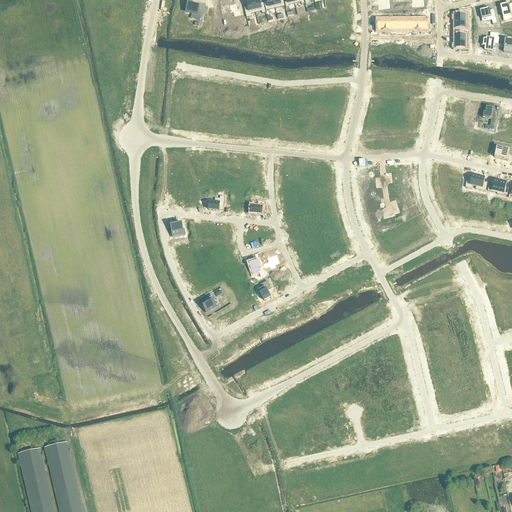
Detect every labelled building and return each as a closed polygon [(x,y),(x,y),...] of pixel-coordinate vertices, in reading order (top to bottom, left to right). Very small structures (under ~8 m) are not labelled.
[(256,0),(255,0),(253,1),(256,13),(262,12),(262,14),(266,13),(264,6),(261,6),(261,5),(259,0),(256,0)] [(267,4),(265,4),(266,11),(275,9),(273,0),(266,0),(267,2),(267,4)] [(280,0),(273,0),(275,9),(285,7),(283,1),(280,2),(280,0)] [(284,0),(286,9),(289,8),(289,6),(295,5),(293,0),(284,0)] [(342,0),(336,0),(337,9),(349,7),(349,5),(348,2),(348,1),(342,2),(342,0)] [(248,9),(245,10),(247,19),(252,17),(251,15),(256,13),(253,1),(250,1),(250,2),(247,2),(248,8),(248,9)] [(509,4),(500,6),(503,18),(509,17),(510,18),(511,17),(511,9),(510,10),(509,4)] [(236,5),(229,6),(231,13),(234,13),(235,18),(245,15),(243,8),(239,9),(239,10),(238,10),(237,9),(236,5)] [(189,6),(187,13),(192,15),(197,16),(196,20),(200,21),(202,14),(198,13),(199,11),(199,8),(189,6)] [(349,7),(337,9),(339,9),(340,14),(340,15),(338,15),(338,18),(344,17),(344,14),(350,14),(350,13),(349,7)] [(212,12),(208,13),(208,22),(217,22),(216,17),(219,17),(219,9),(217,9),(214,9),(211,9),(212,12)] [(491,14),(489,9),(480,11),(482,20),(487,19),(487,22),(492,21),(493,25),(497,24),(494,13),(491,14)] [(455,16),(455,23),(468,23),(468,13),(461,13),(461,16),(455,16)] [(338,20),(338,29),(350,29),(350,27),(350,26),(350,23),(344,23),(344,20),(338,20)] [(455,23),(455,29),(461,29),(461,32),(468,32),(468,23),(455,23)] [(338,29),(338,38),(344,38),(344,35),(350,35),(350,29),(338,29)] [(455,36),(455,43),(468,43),(468,33),(461,33),(461,36),(455,36)] [(483,40),(482,46),(486,47),(485,51),(493,52),(493,48),(494,48),(495,44),(498,45),(499,39),(498,39),(498,35),(491,34),(490,40),(486,39),(486,41),(483,40)] [(455,43),(455,49),(461,49),(461,52),(468,52),(468,43),(455,43)] [(179,81),(178,89),(185,90),(185,89),(189,89),(189,95),(192,95),(193,85),(190,85),(190,82),(179,81)] [(198,83),(197,94),(202,95),(201,98),(206,99),(206,95),(208,95),(209,89),(204,88),(205,83),(198,83)] [(213,84),(212,90),(215,90),(214,96),(221,97),(221,102),(225,103),(227,90),(222,90),(223,85),(213,84)] [(241,87),(233,86),(232,99),(240,99),(239,101),(243,102),(244,95),(240,95),(241,87)] [(252,88),(250,100),(256,100),(255,104),(261,105),(262,94),(258,94),(259,89),(252,88)] [(275,95),(276,90),(269,90),(268,102),(274,102),(273,108),(278,108),(280,96),(275,95)] [(284,96),(284,102),(285,102),(285,103),(291,104),(290,110),(296,110),(297,100),(293,99),(294,92),(286,91),(286,96),(284,96)] [(333,92),(330,101),(343,104),(344,98),(338,97),(339,93),(333,92)] [(310,107),(312,94),(304,93),(303,101),(300,101),(300,109),(303,109),(303,106),(310,107)] [(330,101),(328,110),(334,111),(335,108),(341,110),(343,104),(330,101)] [(452,105),(451,111),(463,114),(465,105),(459,104),(459,107),(452,105)] [(484,113),(483,119),(491,120),(490,127),(489,130),(494,131),(497,115),(493,114),(493,113),(493,108),(486,107),(485,113),(484,113)] [(511,111),(505,110),(503,120),(507,120),(507,123),(511,123),(511,111)] [(451,111),(449,117),(456,119),(455,122),(461,123),(463,114),(451,111)] [(175,120),(174,131),(182,131),(182,127),(188,128),(189,121),(175,120)] [(191,121),(190,128),(196,129),(196,133),(203,133),(204,123),(191,121)] [(204,123),(203,133),(211,134),(211,130),(217,131),(218,124),(204,123)] [(325,123),(322,132),(335,135),(336,129),(330,128),(331,124),(325,123)] [(220,124),(219,131),(225,132),(225,136),(232,136),(233,126),(220,124)] [(233,126),(232,136),(240,137),(240,133),(246,134),(247,127),(233,126)] [(249,127),(248,134),(254,134),(253,138),(261,139),(262,129),(249,127)] [(262,129),(261,139),(268,140),(269,136),(275,137),(275,130),(262,129)] [(277,130),(277,137),(283,137),(282,141),(290,142),(291,131),(277,130)] [(445,132),(444,137),(454,140),(455,134),(458,135),(459,132),(453,130),(452,133),(445,132)] [(291,131),(290,142),(297,143),(298,139),(304,139),(304,133),(291,131)] [(322,132),(320,141),(326,142),(327,139),(333,141),(335,135),(322,132)] [(444,137),(442,143),(449,145),(448,148),(454,149),(455,146),(453,146),(454,140),(444,137)] [(473,141),(471,147),(475,148),(474,149),(473,153),(479,155),(482,143),(473,141)] [(482,143),(479,155),(485,156),(488,145),(482,144),(482,143)] [(494,144),(493,151),(496,151),(494,158),(501,160),(504,146),(494,144)] [(511,147),(504,146),(501,160),(507,161),(509,154),(511,154),(511,147)] [(172,152),(170,166),(181,167),(181,168),(186,168),(187,162),(181,161),(182,154),(172,152)] [(197,166),(198,155),(192,155),(191,162),(188,161),(188,167),(191,168),(191,165),(197,166)] [(204,163),(204,156),(198,155),(197,166),(203,166),(203,169),(206,169),(207,163),(204,163)] [(218,168),(219,157),(213,157),(212,164),(209,163),(209,169),(212,170),(212,167),(218,168)] [(225,165),(225,158),(219,157),(218,168),(224,169),(224,171),(227,171),(228,165),(225,165)] [(239,170),(240,159),(234,159),(233,166),(230,166),(230,171),(233,172),(233,169),(239,170)] [(246,167),(246,160),(240,159),(239,170),(245,171),(245,173),(248,173),(249,167),(246,167)] [(251,168),(250,179),(255,180),(256,173),(262,174),(263,162),(255,161),(254,169),(251,168)] [(279,164),(279,175),(287,175),(287,178),(293,178),(293,175),(291,175),(291,167),(284,167),(284,164),(279,164)] [(323,168),(317,169),(318,172),(320,172),(320,178),(331,177),(331,171),(323,171),(323,168)] [(444,176),(437,177),(438,183),(449,181),(448,176),(450,175),(450,172),(444,173),(444,176)] [(467,181),(465,188),(472,190),(472,187),(476,187),(475,190),(476,190),(479,177),(472,176),(471,182),(467,181)] [(321,184),(318,184),(318,187),(324,187),(324,184),(331,184),(331,177),(320,178),(321,184)] [(479,177),(476,190),(485,192),(487,185),(484,184),(485,179),(479,177)] [(287,186),(279,186),(280,194),(290,193),(289,185),(293,185),(292,181),(286,182),(287,186)] [(449,181),(438,183),(439,189),(446,188),(446,191),(452,190),(452,187),(449,187),(449,181)] [(489,186),(488,192),(497,194),(497,195),(500,182),(494,181),(492,186),(489,186)] [(500,182),(497,195),(503,196),(504,195),(507,196),(509,189),(505,188),(506,183),(500,182)] [(407,190),(398,194),(399,199),(409,195),(407,190)] [(325,193),(319,194),(319,197),(322,197),(323,203),(333,201),(332,195),(325,196),(325,193)] [(167,198),(166,206),(170,206),(170,207),(174,207),(178,207),(178,203),(182,203),(183,196),(178,195),(174,195),(174,198),(167,198)] [(409,195),(399,199),(401,203),(411,200),(409,195)] [(208,205),(207,209),(208,209),(208,210),(219,211),(220,206),(223,207),(224,198),(220,197),(220,200),(215,199),(215,203),(209,203),(209,205),(208,205)] [(451,202),(445,205),(448,211),(457,206),(454,201),(456,199),(455,197),(449,199),(451,202)] [(188,200),(187,208),(198,209),(199,204),(202,205),(203,198),(199,198),(199,202),(188,200)] [(411,200),(401,203),(403,208),(413,205),(411,200)] [(323,209),(321,209),(322,212),(327,211),(327,208),(334,207),(333,201),(323,203),(323,209)] [(251,206),(250,214),(262,216),(263,211),(266,211),(265,203),(258,202),(258,207),(251,206)] [(290,206),(282,207),(284,217),(288,217),(288,214),(295,213),(294,205),(296,205),(295,202),(289,202),(290,206)] [(373,202),(364,206),(365,211),(375,207),(373,202)] [(229,206),(228,209),(230,209),(229,212),(240,213),(240,211),(244,211),(245,205),(237,204),(237,207),(230,206),(230,207),(229,206)] [(413,205),(403,208),(405,213),(414,209),(413,205)] [(457,206),(448,211),(451,216),(457,213),(458,216),(464,213),(462,210),(460,211),(457,206)] [(375,207),(365,211),(367,216),(377,212),(375,207)] [(414,209),(405,213),(406,218),(416,214),(414,209)] [(377,212),(367,216),(369,221),(379,217),(377,212)] [(475,216),(474,224),(485,226),(486,221),(489,221),(490,215),(484,214),(484,218),(475,216)] [(329,217),(323,219),(324,222),(327,222),(328,227),(339,224),(337,218),(330,220),(329,217)] [(379,217),(369,221),(371,225),(381,222),(379,217)] [(496,219),(494,227),(498,228),(501,229),(501,228),(505,229),(506,224),(510,225),(511,218),(505,217),(505,221),(496,219)] [(294,226),(286,228),(289,238),(293,237),(293,235),(299,233),(297,225),(299,225),(299,221),(293,223),(294,226)] [(381,222),(371,225),(373,230),(382,227),(381,222)] [(171,226),(169,226),(170,229),(171,232),(172,238),(173,237),(183,235),(182,230),(181,225),(181,224),(179,224),(171,226)] [(330,233),(328,234),(329,237),(334,235),(333,232),(340,230),(339,224),(328,227),(330,233)] [(216,233),(215,238),(223,238),(223,234),(230,235),(231,228),(221,227),(220,234),(216,233)] [(382,227),(373,230),(374,235),(384,232),(382,227)] [(424,227),(419,230),(424,239),(429,236),(424,227)] [(419,230),(415,232),(420,242),(424,239),(419,230)] [(410,234),(409,234),(415,244),(420,242),(415,232),(410,235),(410,234)] [(409,234),(405,237),(410,247),(415,244),(409,234)] [(405,237),(400,239),(405,249),(410,247),(405,237)] [(395,242),(401,252),(405,249),(400,239),(401,241),(397,244),(395,242)] [(298,246),(292,248),(295,256),(304,252),(301,245),(304,244),(303,240),(297,243),(298,246)] [(336,241),(331,244),(333,247),(335,246),(338,251),(347,247),(344,241),(338,244),(336,241)] [(395,242),(390,244),(396,254),(401,252),(395,242)] [(390,244),(386,247),(391,257),(396,254),(390,244)] [(215,245),(214,249),(221,250),(224,257),(225,258),(223,259),(224,263),(230,259),(229,256),(228,255),(233,253),(230,247),(224,249),(223,249),(223,248),(223,246),(215,245)] [(347,247),(338,251),(340,257),(338,258),(339,261),(345,258),(343,256),(350,252),(347,247)] [(386,247),(381,250),(386,260),(391,257),(386,247)] [(186,251),(176,254),(178,261),(188,258),(186,251)] [(280,264),(277,256),(267,259),(269,263),(263,265),(265,269),(270,267),(271,270),(276,268),(275,266),(280,264)] [(305,267),(300,269),(305,279),(315,275),(313,270),(311,271),(308,265),(310,264),(309,261),(303,264),(305,267)] [(257,262),(250,265),(253,275),(259,274),(261,278),(266,277),(263,268),(260,270),(257,262)] [(233,263),(229,269),(239,275),(243,269),(233,263)] [(198,275),(193,265),(182,270),(186,279),(192,276),(193,277),(198,275)] [(277,283),(272,285),(276,291),(279,290),(281,293),(284,291),(288,289),(291,287),(288,280),(278,285),(277,283)] [(197,289),(193,292),(196,298),(207,292),(200,282),(195,285),(197,289)] [(263,289),(259,291),(264,302),(271,298),(268,292),(272,290),(267,282),(261,285),(263,289)] [(242,303),(237,306),(239,311),(240,311),(242,314),(252,308),(250,304),(254,302),(251,296),(246,298),(248,301),(242,304),(242,303)] [(207,304),(202,307),(206,314),(209,312),(210,312),(213,310),(213,309),(216,307),(212,301),(213,300),(211,297),(204,301),(207,304)] [(215,320),(212,323),(215,329),(226,323),(222,317),(224,315),(222,311),(213,317),(215,320)] [(461,326),(457,327),(457,329),(470,326),(469,321),(460,323),(461,326)] [(468,358),(465,359),(465,361),(478,358),(476,353),(468,355),(468,358)] [(366,354),(361,357),(366,367),(371,365),(372,366),(375,365),(372,360),(370,361),(366,354)] [(361,357),(355,360),(359,367),(356,368),(359,373),(362,372),(361,370),(366,367),(361,357)] [(444,358),(431,361),(432,366),(441,364),(440,360),(444,359),(444,358)] [(346,365),(340,368),(346,378),(351,375),(352,377),(355,376),(352,370),(349,372),(346,365)] [(340,368),(335,370),(339,377),(336,379),(339,384),(341,383),(340,381),(346,378),(340,368)] [(325,376),(320,378),(325,389),(331,386),(332,388),(334,386),(332,381),(329,382),(325,376)] [(320,378),(315,381),(318,388),(316,389),(318,395),(321,393),(320,392),(325,389),(320,378)] [(305,386),(300,389),(305,399),(310,397),(311,398),(314,397),(311,392),(309,393),(305,386)] [(300,389),(294,392),(298,399),(295,400),(298,405),(301,404),(300,402),(305,399),(300,389)] [(280,400),(269,405),(273,412),(281,408),(282,411),(288,408),(291,407),(288,401),(282,404),(280,400)] [(382,427),(376,429),(377,437),(388,434),(387,428),(390,427),(389,421),(381,423),(382,427)] [(349,434),(337,437),(339,444),(352,442),(351,436),(355,435),(353,428),(348,429),(349,434)] [(487,430),(483,431),(485,439),(496,437),(497,443),(502,442),(500,432),(496,433),(495,428),(491,429),(491,428),(487,429),(487,430)] [(321,440),(313,442),(315,450),(328,447),(327,441),(332,440),(330,432),(324,433),(325,436),(320,437),(321,440)] [(474,433),(462,435),(464,443),(470,442),(471,445),(479,443),(477,435),(474,436),(474,433)] [(22,450),(23,453),(18,454),(31,511),(82,511),(66,443),(57,445),(56,442),(49,444),(49,447),(45,448),(59,511),(54,511),(40,449),(31,451),(30,449),(22,450)] [(424,444),(420,444),(422,453),(429,451),(430,455),(437,453),(436,447),(433,447),(432,442),(428,443),(424,443),(424,444)] [(417,459),(415,451),(412,452),(411,447),(399,449),(400,453),(399,453),(400,457),(401,457),(412,455),(413,460),(417,459)] [(382,453),(378,454),(380,462),(390,460),(391,466),(396,465),(394,456),(391,456),(390,452),(386,452),(382,453)] [(345,462),(338,463),(340,476),(347,475),(348,476),(354,475),(352,468),(346,469),(345,462)] [(325,466),(317,468),(319,480),(325,478),(325,481),(331,480),(330,473),(327,474),(325,466)]
